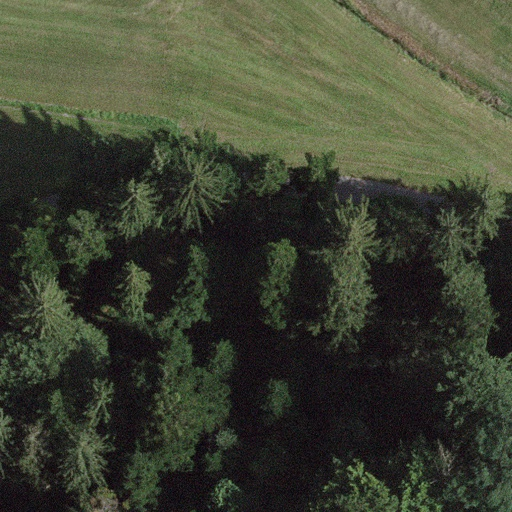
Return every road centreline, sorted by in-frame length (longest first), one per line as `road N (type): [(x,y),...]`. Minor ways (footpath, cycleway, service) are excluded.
road 1 (track): [(162,187),(193,180),(340,189),(511,228)]
road 2 (track): [(0,235),(162,187)]
